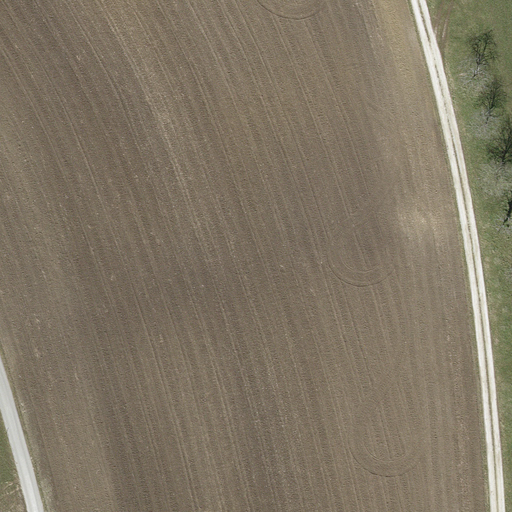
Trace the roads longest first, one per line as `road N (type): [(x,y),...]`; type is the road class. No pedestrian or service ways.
road 1 (track): [(507,511),(482,227),(435,0)]
road 2 (unclassified): [(35,511),(0,383)]
